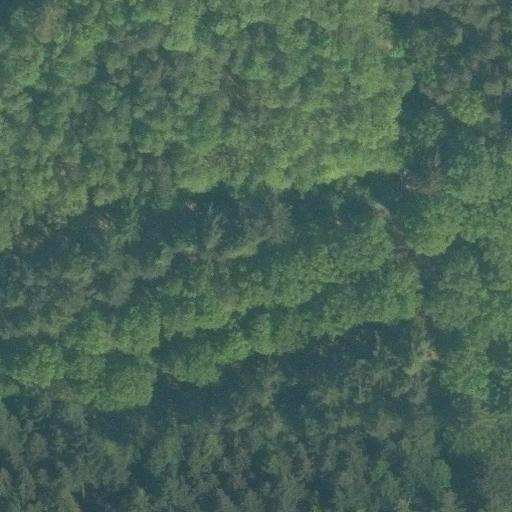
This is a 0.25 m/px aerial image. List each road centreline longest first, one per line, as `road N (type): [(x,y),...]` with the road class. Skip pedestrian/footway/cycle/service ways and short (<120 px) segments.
road 1 (track): [(23,365),(388,230),(511,131)]
road 2 (track): [(408,216),(372,0)]
